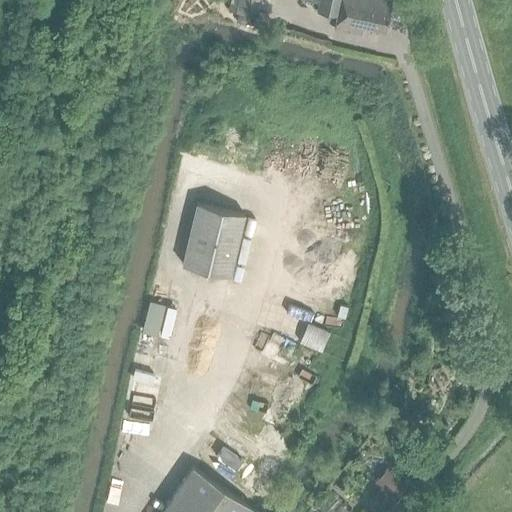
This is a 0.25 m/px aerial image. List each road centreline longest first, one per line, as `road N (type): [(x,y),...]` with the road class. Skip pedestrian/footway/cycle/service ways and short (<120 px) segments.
road 1 (unclassified): [(395,511),(468,433),(490,366),(483,295),(412,60)]
road 2 (primary): [(511,197),(454,0)]
